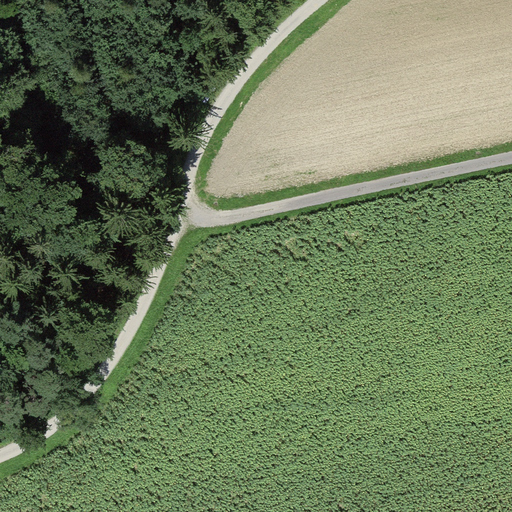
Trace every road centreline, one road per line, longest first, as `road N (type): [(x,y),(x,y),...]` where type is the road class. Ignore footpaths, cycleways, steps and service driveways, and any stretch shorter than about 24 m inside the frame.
road 1 (track): [(322,0),(270,39),(220,102),(184,217),(106,363),(68,411),(0,453)]
road 2 (track): [(511,153),(184,217)]
